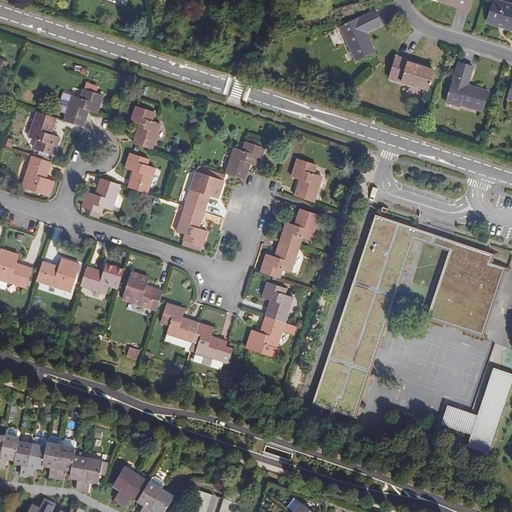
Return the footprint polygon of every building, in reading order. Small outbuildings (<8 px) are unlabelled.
[(439,0),(441,0),(470,10),(472,0),(439,0)] [(469,12),(470,10),(441,0),(440,3),(469,12)] [(511,5),(496,0),(493,0),(487,21),(511,29),(511,5)] [(383,24),(376,10),(340,28),(356,61),(375,52),(365,32),(383,24)] [(395,59),(425,68),(426,65),(396,56),(395,59)] [(434,71),(425,68),(395,59),(389,78),(428,90),(434,71)] [(473,67),(459,63),(447,100),(482,111),(488,92),(468,85),(473,67)] [(88,82),(86,87),(97,91),(99,86),(88,82)] [(98,113),(103,95),(84,89),(81,98),(63,93),(57,111),(67,114),(64,121),(83,127),(88,111),(98,113)] [(155,112),(137,106),(131,124),(139,127),(134,143),(152,149),(160,124),(152,121),(155,112)] [(56,118),(37,112),(29,137),(37,140),(35,149),(39,151),(48,154),(53,155),(59,137),(51,134),(56,118)] [(258,166),(264,149),(263,148),(258,146),(259,141),(253,139),(252,144),(246,142),(243,151),(235,148),(226,174),(245,180),(248,172),(250,164),(258,166)] [(150,160),(130,153),(125,168),(134,172),(128,187),(147,194),(156,168),(148,165),(150,160)] [(31,191),(49,196),(55,181),(46,178),(51,162),(33,156),(24,181),(33,184),(31,191)] [(295,196),(314,202),(322,177),(314,174),(317,165),(298,159),(292,177),(300,180),(295,196)] [(218,199),(224,181),(205,175),(202,183),(193,180),(185,206),(204,212),(209,196),(218,199)] [(82,207),(101,213),(103,207),(112,210),(120,184),(102,179),(96,195),(88,192),(82,207)] [(182,245),(201,252),(208,232),(199,228),(204,212),(185,206),(177,232),(185,235),(182,245)] [(82,207),(81,211),(100,218),(101,213),(82,207)] [(280,240),(299,247),(302,238),(311,240),(320,215),(301,209),(295,225),(286,222),(280,240)] [(415,238),(418,229),(419,226),(374,211),(373,215),(376,216),(367,241),(364,240),(363,244),(366,246),(365,249),(362,248),(360,253),(363,254),(341,320),(338,319),(324,360),(327,361),(313,403),(310,402),(309,406),(357,421),(358,418),(355,416),(368,376),(371,376),(373,373),(370,371),(378,346),(381,347),(384,339),(381,338),(402,276),(405,277),(406,272),(404,271),(406,263),(409,264),(410,260),(407,259),(415,238)] [(493,254),(418,229),(415,238),(450,250),(490,263),(493,254)] [(291,272),(299,247),(280,240),(275,257),(267,254),(261,272),(270,275),(279,278),(283,269),(291,272)] [(181,247),(201,254),(201,252),(182,245),(181,247)] [(1,249),(0,252),(0,269),(4,271),(2,279),(27,287),(32,269),(16,263),(19,255),(1,249)] [(494,252),(493,254),(490,263),(450,250),(428,317),(425,315),(423,319),(443,326),(445,323),(465,330),(464,333),(485,340),(486,336),(483,335),(505,269),(508,270),(509,266),(495,261),(498,253),(494,252)] [(40,272),(37,280),(71,292),(80,265),(62,258),(59,267),(43,261),(40,272)] [(109,285),(118,288),(124,270),(106,264),(103,272),(87,267),(82,286),(107,294),(109,285)] [(123,299),(157,311),(160,301),(163,292),(147,286),(150,278),(132,272),(123,299)] [(285,294),(289,281),(279,278),(270,275),(263,297),(272,301),(266,317),(285,322),(293,298),(285,294)] [(168,334),(193,342),(199,323),(182,318),(185,309),(167,303),(161,322),(170,325),(168,334)] [(283,329),(287,330),(290,324),(285,322),(266,317),(261,332),(253,330),(246,348),(276,358),(279,349),(277,348),(283,329)] [(225,347),(227,342),(211,337),(214,328),(199,323),(193,342),(199,344),(196,352),(221,360),(228,362),(232,349),(225,347)] [(293,333),(295,326),(290,324),(287,330),(293,333)] [(137,359),(140,349),(130,347),(127,356),(137,359)] [(218,369),(221,360),(196,352),(193,360),(218,369)] [(471,416),(472,414),(448,405),(442,424),(472,434),(468,446),(489,453),(511,383),(511,374),(494,368),(484,399),(486,400),(485,404),(482,403),(478,415),(477,418),(471,416)] [(15,459),(18,442),(19,439),(5,436),(0,463),(0,467),(5,469),(7,458),(15,459)] [(49,439),(48,444),(47,447),(43,464),(51,466),(49,477),(55,478),(62,446),(63,441),(61,439),(51,437),(49,439)] [(72,469),(74,457),(77,443),(76,441),(65,439),(63,441),(62,446),(55,478),(62,479),(64,468),(72,469)] [(27,473),(33,444),(18,442),(15,459),(14,463),(22,464),(20,475),(27,476),(27,473)] [(43,464),(47,447),(33,444),(27,473),(33,474),(35,466),(43,468),(43,464)] [(88,459),(74,457),(72,469),(70,477),(78,478),(78,479),(78,480),(76,489),(82,490),(88,459)] [(108,463),(88,459),(82,490),(89,491),(91,481),(99,482),(100,475),(105,476),(108,463)] [(115,499),(120,502),(137,475),(125,467),(113,486),(120,490),(115,499)] [(137,475),(120,502),(126,506),(131,496),(138,501),(149,483),(137,475)] [(149,483),(138,501),(145,505),(139,511),(147,511),(161,490),(149,483)] [(161,490),(147,511),(155,511),(156,511),(165,511),(174,498),(161,490)] [(197,490),(189,511),(206,511),(213,495),(197,490)] [(224,499),(219,511),(237,511),(240,504),(239,504),(241,495),(228,491),(225,499),(224,499)] [(293,511),(300,503),(295,498),(288,507),(293,511)] [(45,511),(50,503),(44,500),(39,510),(32,506),(29,511),(45,511)] [(52,511),(55,506),(50,503),(45,511),(52,511)] [(293,511),(312,511),(300,503),(293,511)]
